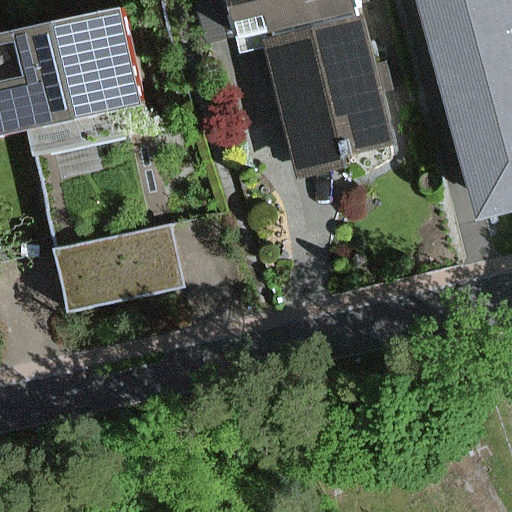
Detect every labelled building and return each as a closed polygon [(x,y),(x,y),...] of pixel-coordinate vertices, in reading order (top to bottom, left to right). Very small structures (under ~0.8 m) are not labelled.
[(191,0),(200,48),(364,15),(361,0),(191,0)] [(511,0),(417,0),(479,225),(511,215),(511,0)] [(390,152),(364,15),(261,37),(289,173),(390,152)] [(139,104),(121,23),(0,49),(0,134),(35,127),(139,104)] [(168,236),(139,104),(35,127),(65,263),(168,236)] [(511,511),(511,481),(493,428),(416,454),(436,511),(511,511)]
